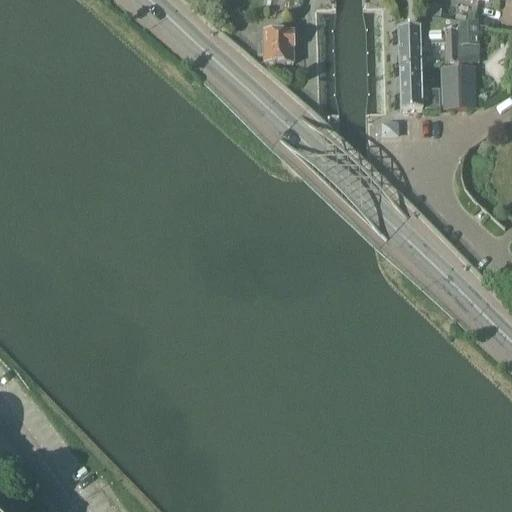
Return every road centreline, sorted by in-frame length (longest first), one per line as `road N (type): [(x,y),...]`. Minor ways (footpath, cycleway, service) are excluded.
road 1 (secondary): [(511,345),(145,0)]
road 2 (residential): [(511,270),(440,200),(444,162),(511,105)]
road 3 (tertiary): [(72,511),(0,411)]
